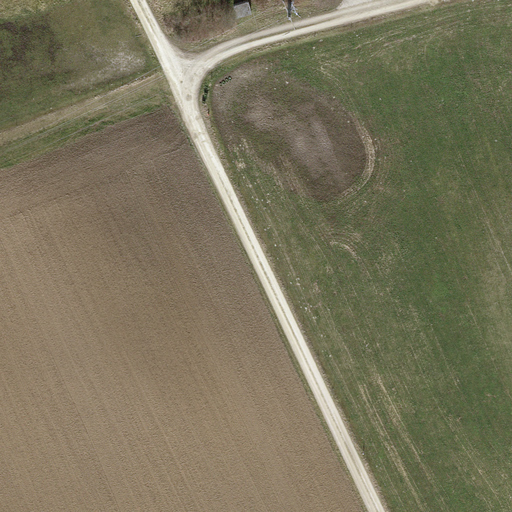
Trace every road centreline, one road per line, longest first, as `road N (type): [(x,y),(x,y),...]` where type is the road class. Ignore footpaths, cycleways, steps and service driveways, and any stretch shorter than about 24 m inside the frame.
road 1 (track): [(144,0),(381,511)]
road 2 (track): [(173,60),(410,0)]
